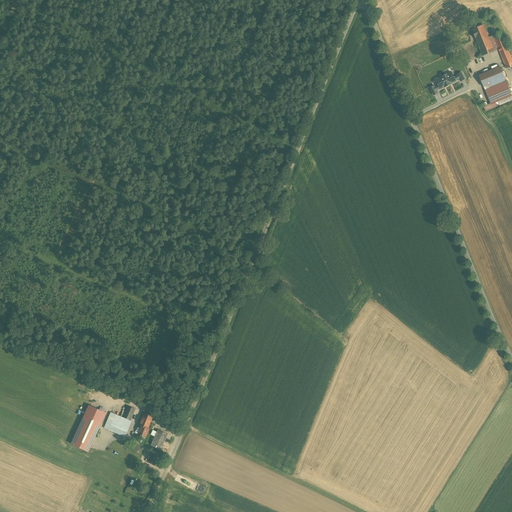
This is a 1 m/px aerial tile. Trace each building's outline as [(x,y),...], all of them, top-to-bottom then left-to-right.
[(469,33),(471,40),(476,38),(484,58),(500,51),(508,71),(511,69),(511,55),(503,33),(491,38),(486,26),(469,33)] [(461,48),(473,44),(471,40),(469,33),(457,37),(461,48)] [(511,92),(502,68),(480,77),(492,106),(511,97),(511,92)] [(89,406),(81,422),(98,429),(105,413),(89,406)] [(127,406),(123,417),(130,420),(134,409),(127,406)] [(130,421),(111,413),(105,428),(123,436),(130,421)] [(141,426),(147,428),(152,416),(144,413),(139,425),(141,426)] [(87,452),(98,429),(81,422),(71,444),(87,452)] [(147,428),(141,426),(138,433),(145,436),(148,428),(147,428)] [(167,434),(158,430),(157,432),(153,430),(151,435),(155,437),(150,446),(154,447),(147,462),(154,466),(164,446),(162,445),(167,434)] [(141,447),(134,441),(129,447),(135,453),(141,447)] [(185,487),(198,490),(199,484),(186,481),(185,487)]
